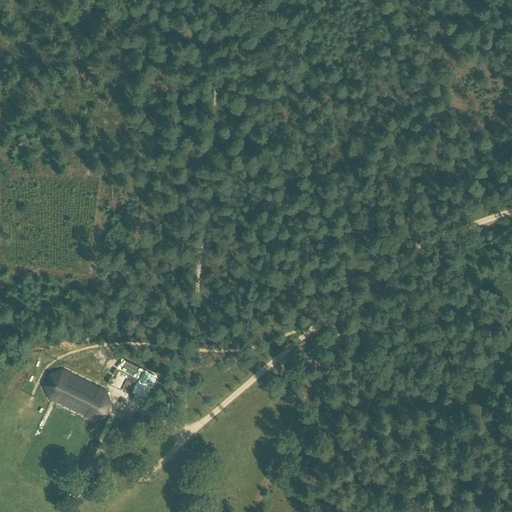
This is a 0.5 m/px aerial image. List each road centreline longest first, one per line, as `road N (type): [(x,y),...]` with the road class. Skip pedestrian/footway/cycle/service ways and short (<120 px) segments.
road 1 (track): [(218,0),(194,351)]
road 2 (track): [(307,331),(93,511)]
road 3 (track): [(511,209),(403,254),(307,331)]
road 4 (track): [(195,429),(118,398),(101,436)]
